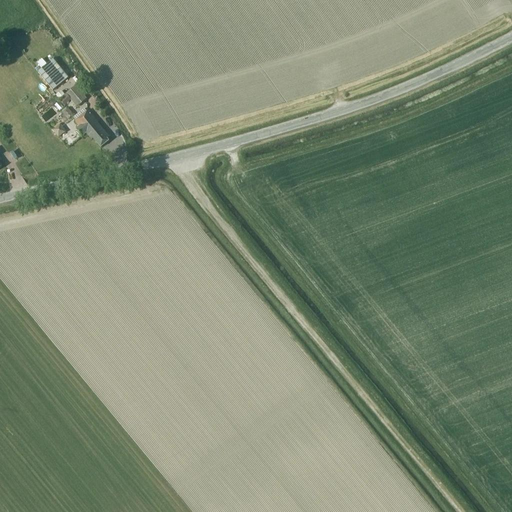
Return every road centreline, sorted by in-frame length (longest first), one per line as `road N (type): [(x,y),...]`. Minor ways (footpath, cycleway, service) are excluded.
road 1 (tertiary): [(0,199),(329,116),(511,38)]
road 2 (track): [(458,511),(169,159)]
